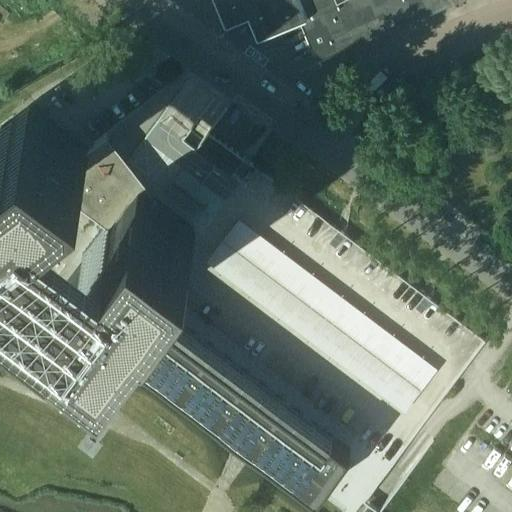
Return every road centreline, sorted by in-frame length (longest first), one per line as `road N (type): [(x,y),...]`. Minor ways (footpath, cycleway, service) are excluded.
road 1 (unclassified): [(511,283),(317,138)]
road 2 (unclassified): [(317,138),(123,0)]
road 3 (unclassified): [(317,138),(377,72),(511,9)]
